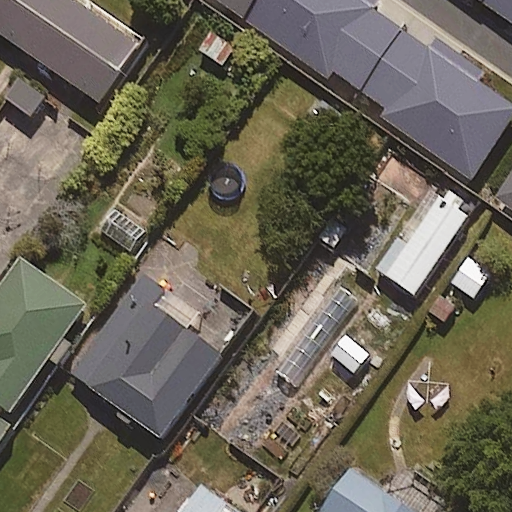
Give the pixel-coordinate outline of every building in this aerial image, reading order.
[(148,42),(86,0),(0,0),(0,26),(107,101),(148,42)] [(214,0),(243,21),(257,0),(214,0)] [(375,13),(384,1),(382,0),(257,0),(243,21),(328,81),(334,73),(363,94),(406,34),(375,13)] [(511,110),(406,34),(363,94),(393,115),(387,123),(472,184),(511,127),(511,110)] [(350,124),(324,103),(303,129),(329,150),(350,124)] [(511,178),(495,202),(511,213),(511,178)] [(476,216),(446,193),(384,274),(414,297),(476,216)] [(159,231),(118,203),(99,231),(140,258),(159,231)] [(496,275),(470,258),(453,286),(478,302),(496,275)] [(90,309),(22,261),(0,292),(0,406),(14,416),(90,309)] [(227,352),(138,288),(73,377),(163,442),(227,352)] [(0,449),(14,430),(0,419),(0,449)] [(439,511),(417,497),(410,508),(354,471),(327,511),(439,511)] [(239,511),(204,488),(186,511),(239,511)]
